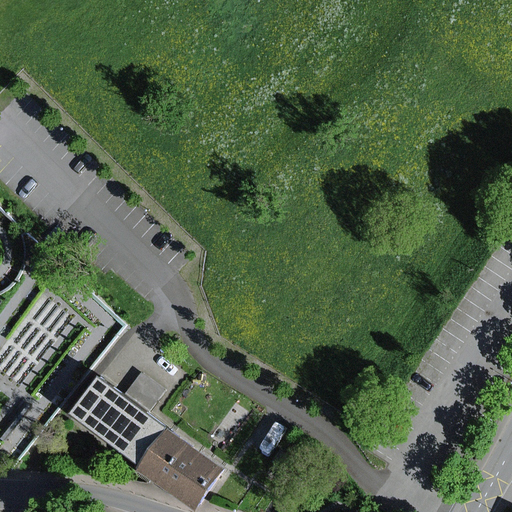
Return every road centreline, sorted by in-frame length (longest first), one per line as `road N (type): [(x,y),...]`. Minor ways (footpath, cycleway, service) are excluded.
road 1 (residential): [(152,511),(92,497),(0,493)]
road 2 (unknown): [(179,297),(97,390)]
